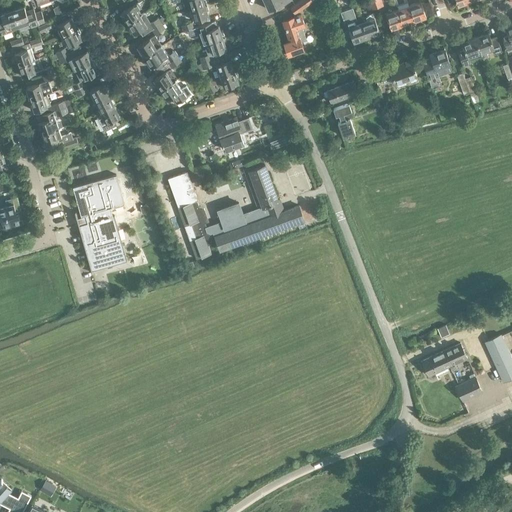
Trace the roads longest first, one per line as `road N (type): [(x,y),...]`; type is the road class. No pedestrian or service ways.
road 1 (unclassified): [(231,511),(284,479),(389,436),(408,401),(322,169),(278,86)]
road 2 (residential): [(278,86),(151,126),(88,0)]
road 3 (residential): [(0,254),(50,239),(0,77)]
road 4 (residential): [(278,86),(447,26)]
